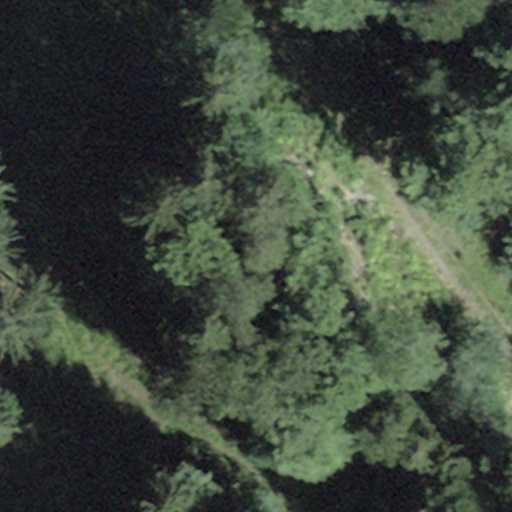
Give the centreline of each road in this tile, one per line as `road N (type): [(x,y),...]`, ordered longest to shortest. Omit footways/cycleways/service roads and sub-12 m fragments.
road 1 (track): [(58,0),(41,84),(89,348),(146,412),(232,440),(286,486),(297,511)]
road 2 (track): [(511,328),(331,65),(265,0)]
